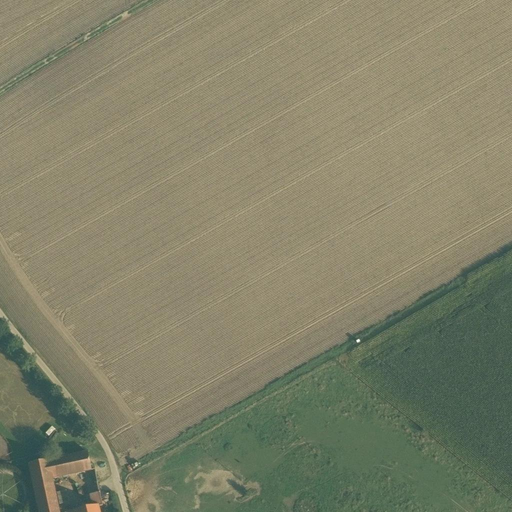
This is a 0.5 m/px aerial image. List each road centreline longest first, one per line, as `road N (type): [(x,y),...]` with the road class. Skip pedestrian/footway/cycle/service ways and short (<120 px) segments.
road 1 (track): [(117,476),(511,261)]
road 2 (unclassified): [(0,316),(112,456),(126,511)]
road 3 (track): [(0,95),(41,64),(164,0)]
